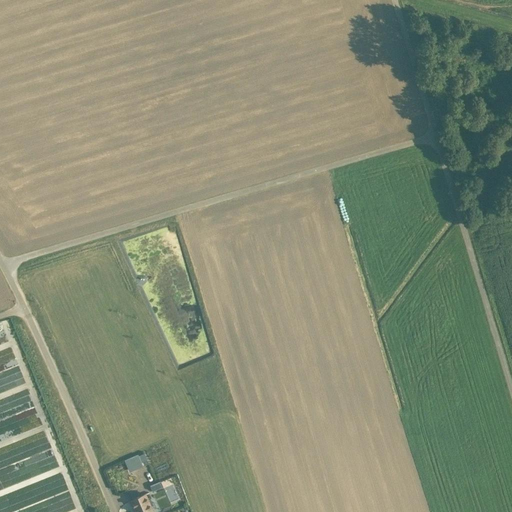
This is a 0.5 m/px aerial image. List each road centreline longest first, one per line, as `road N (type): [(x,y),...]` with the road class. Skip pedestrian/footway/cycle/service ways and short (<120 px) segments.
road 1 (track): [(434,135),(5,264)]
road 2 (unclassified): [(394,0),(511,379)]
road 3 (unclassified): [(24,308),(110,511)]
